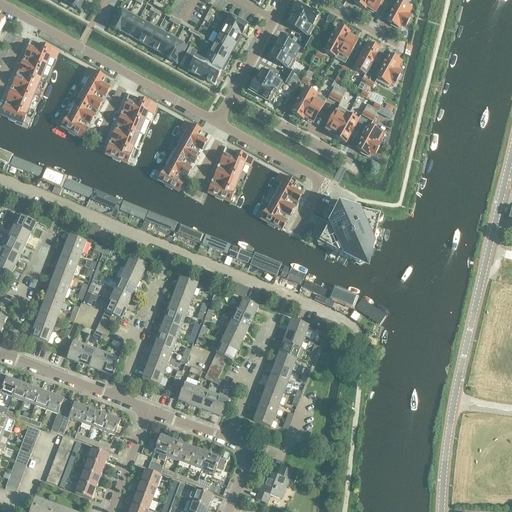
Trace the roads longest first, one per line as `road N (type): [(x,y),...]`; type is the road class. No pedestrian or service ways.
road 1 (residential): [(0,177),(351,324),(361,338),(360,375),(344,511)]
road 2 (tertiary): [(455,402),(511,154)]
road 3 (residential): [(225,126),(322,181),(298,227)]
road 4 (residential): [(228,99),(347,159)]
